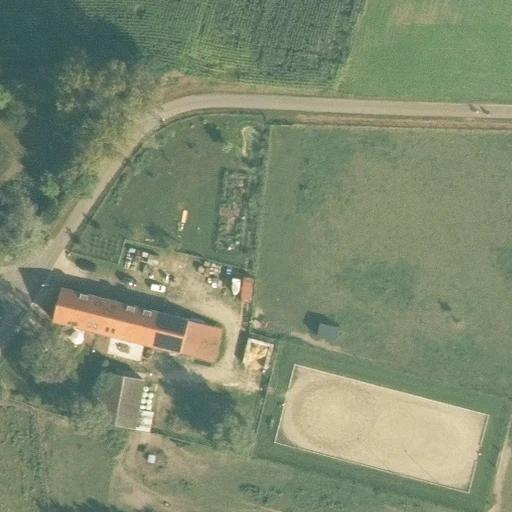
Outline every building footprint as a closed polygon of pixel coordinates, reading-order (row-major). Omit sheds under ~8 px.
[(0,154),(0,196),(24,170),(3,151),(0,154)] [(18,217),(0,213),(0,245),(11,248),(18,217)] [(63,291),(55,323),(212,362),(220,330),(63,291)] [(246,364),(269,366),(271,342),(248,341),(246,364)] [(160,385),(145,382),(105,375),(96,423),(118,427),(151,433),(160,385)] [(66,451),(53,452),(55,496),(68,495),(66,451)]
